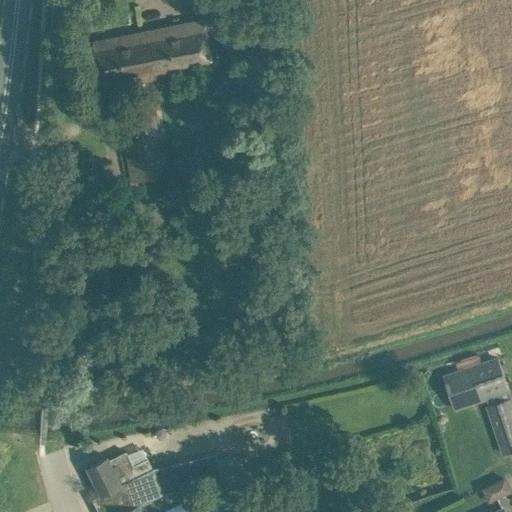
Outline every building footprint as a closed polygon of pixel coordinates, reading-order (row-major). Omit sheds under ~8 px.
[(256,56),(247,12),(204,21),(204,18),(116,36),(126,86),(132,84),(139,118),(121,122),(133,181),(170,173),(159,114),(149,116),(142,82),(214,67),(212,65),(256,56)] [(127,90),(126,86),(116,36),(92,41),(104,95),(127,90)] [(479,362),(476,353),(458,359),(461,368),(442,375),(454,410),(486,399),(488,405),(485,406),(502,455),(511,451),(511,400),(497,356),(479,362)] [(134,465),(127,451),(110,460),(107,455),(87,466),(102,495),(105,493),(114,511),(120,511),(148,498),(163,490),(215,480),(249,473),(249,471),(244,472),(239,455),(230,457),(230,454),(217,458),(216,453),(152,468),(147,458),(134,465)] [(251,504),(246,485),(252,483),(249,473),(215,480),(220,496),(222,496),(226,511),(251,504)] [(486,499),(510,492),(505,476),(481,484),(486,499)] [(142,511),(141,508),(151,503),(148,498),(120,511),(189,511),(184,500),(161,511),(142,511)]
